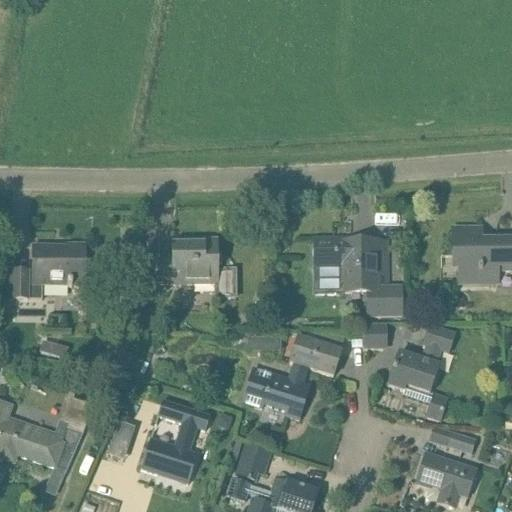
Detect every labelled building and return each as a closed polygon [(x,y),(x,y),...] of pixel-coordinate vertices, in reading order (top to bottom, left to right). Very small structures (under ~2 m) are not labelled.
[(459,233),(452,233),(452,253),(452,259),(458,259),(458,286),(498,286),(498,274),(511,273),(511,239),(481,240),(481,231),(459,231),(459,233)] [(334,241),(313,242),(313,269),(315,269),(315,296),(377,296),(377,316),(393,316),(393,296),(387,296),(386,244),(334,244),(334,241)] [(157,260),(155,260),(156,287),(217,286),(217,301),(235,301),(234,273),(217,273),(216,242),(191,242),(191,246),(172,247),(172,262),(157,262),(157,260)] [(28,274),(7,274),(7,286),(7,302),(7,303),(42,303),(42,287),(84,287),(84,246),(68,246),(68,250),(33,249),(32,276),(28,276),(28,274)] [(452,289),(451,273),(441,274),(442,289),(452,289)] [(361,327),(361,350),(384,351),(385,327),(361,327)] [(398,355),(387,389),(404,394),(402,398),(430,407),(426,419),(442,424),(450,401),(434,396),(433,398),(429,397),(438,368),(436,367),(441,353),(448,355),(454,337),(429,328),(422,347),(427,349),(422,363),(398,355)] [(288,383),(271,378),(253,372),(242,406),(260,412),(262,406),(285,413),(284,418),(299,423),(309,390),(301,388),(307,371),(333,379),(341,355),(296,340),(288,365),(294,367),(288,383)] [(274,340),(274,353),(283,353),(283,340),(274,340)] [(39,355),(65,363),(69,352),(42,344),(39,355)] [(119,353),(114,368),(127,372),(132,357),(119,353)] [(164,384),(170,367),(154,361),(148,378),(164,384)] [(111,369),(109,376),(129,383),(131,377),(111,369)] [(0,405),(0,461),(6,464),(9,455),(66,475),(94,410),(72,402),(64,424),(59,423),(55,436),(6,419),(10,409),(0,405)] [(208,419),(161,404),(157,418),(181,425),(173,449),(150,442),(140,473),(157,478),(158,474),(187,484),(186,487),(187,488),(197,457),(188,454),(196,430),(204,433),(208,419)] [(474,445),(451,437),(447,448),(470,456),(474,445)] [(234,477),(256,484),(258,477),(264,479),(272,453),(244,444),(234,477)] [(476,474),(425,457),(415,486),(430,491),(430,489),(441,493),(437,506),(454,511),(458,498),(467,501),(473,482),(476,474)] [(275,480),(271,494),(251,488),(251,487),(232,481),(227,499),(246,506),(249,497),(252,498),(247,511),(312,511),(318,495),(275,480)]
